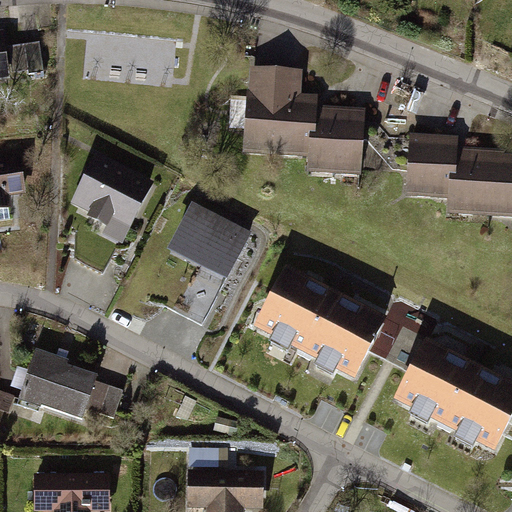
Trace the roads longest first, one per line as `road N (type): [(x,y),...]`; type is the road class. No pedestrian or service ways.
road 1 (residential): [(337,455),(101,321),(0,296)]
road 2 (residential): [(229,0),(330,27),(511,102)]
road 3 (residential): [(446,511),(337,455)]
